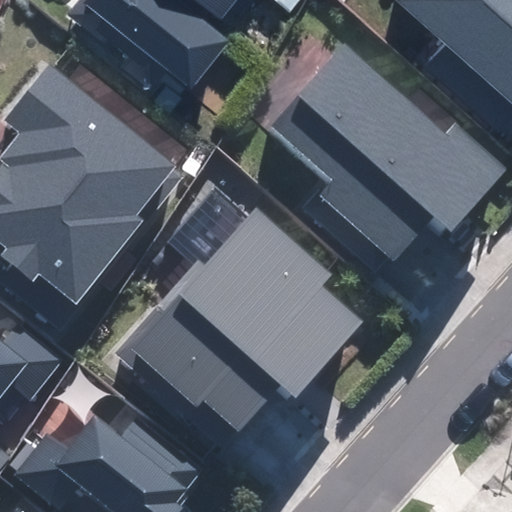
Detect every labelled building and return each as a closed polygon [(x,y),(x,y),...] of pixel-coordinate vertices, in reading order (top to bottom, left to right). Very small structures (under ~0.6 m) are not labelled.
[(229,40),(178,0),(87,0),(76,14),(115,45),(124,34),(192,87),(229,40)] [(236,0),(197,0),(221,19),(236,0)] [(511,0),(397,0),(511,103),(511,0)] [(343,45),(271,124),(334,180),(322,193),(395,258),(435,215),(451,230),(506,170),(456,125),(445,137),(343,45)] [(172,165),(49,66),(6,119),(29,137),(0,172),(0,238),(7,244),(1,251),(33,277),(38,270),(76,301),(140,223),(131,215),(172,165)] [(250,203),(115,352),(186,416),(204,395),(239,427),(281,382),(295,395),(359,324),(318,287),(330,274),(250,203)] [(0,343),(0,421),(7,428),(59,364),(14,327),(0,344),(0,343)] [(49,438),(22,471),(71,511),(181,511),(185,508),(173,498),(196,470),(123,409),(107,429),(94,418),(65,452),(49,438)]
